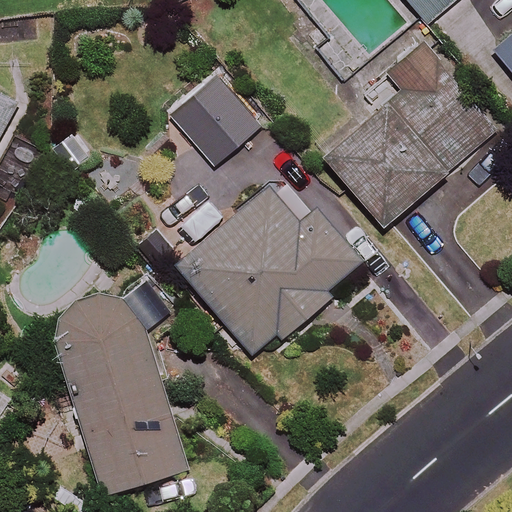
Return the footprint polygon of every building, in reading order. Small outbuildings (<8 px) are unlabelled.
[(457,0),(407,0),(428,24),(457,0)] [(511,0),(471,0),(467,4),(500,45),(491,53),(511,78),(511,0)] [(492,132),(433,64),(422,51),(386,82),(397,95),(324,159),(383,226),(492,132)] [(259,133),(216,79),(173,113),(216,167),(259,133)] [(0,167),(13,144),(7,141),(24,109),(0,96),(0,167)] [(277,332),(282,337),(333,295),(328,289),(358,265),(315,212),(308,218),(276,179),(220,226),(203,206),(165,237),(179,253),(171,260),(250,355),(277,332)] [(123,310),(116,282),(51,299),(102,495),(181,474),(137,306),(123,310)] [(0,416),(11,403),(0,394),(0,416)]
